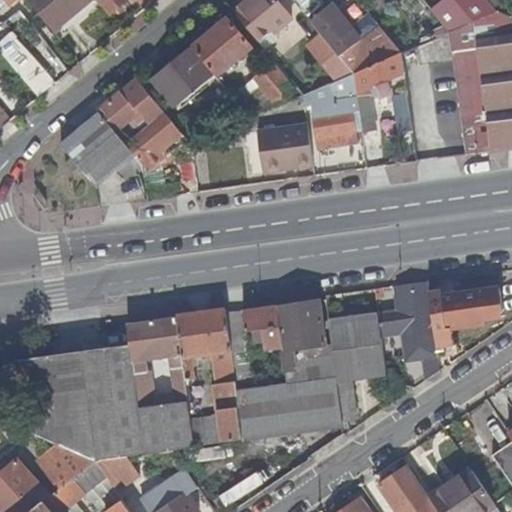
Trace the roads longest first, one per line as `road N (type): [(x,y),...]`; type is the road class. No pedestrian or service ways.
road 1 (secondary): [(0,302),(511,230)]
road 2 (secondary): [(511,190),(3,255)]
road 3 (residential): [(511,356),(287,511)]
road 4 (residential): [(5,165),(39,120),(184,0)]
